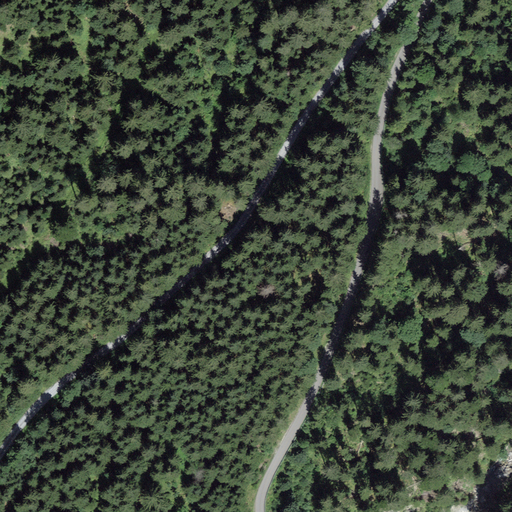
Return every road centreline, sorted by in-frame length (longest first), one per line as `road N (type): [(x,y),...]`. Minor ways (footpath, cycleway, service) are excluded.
road 1 (track): [(393,0),(291,137),(253,208),(61,397),(0,478)]
road 2 (tertiary): [(261,511),(270,470),(349,305),(377,197),(384,107),(428,0)]
